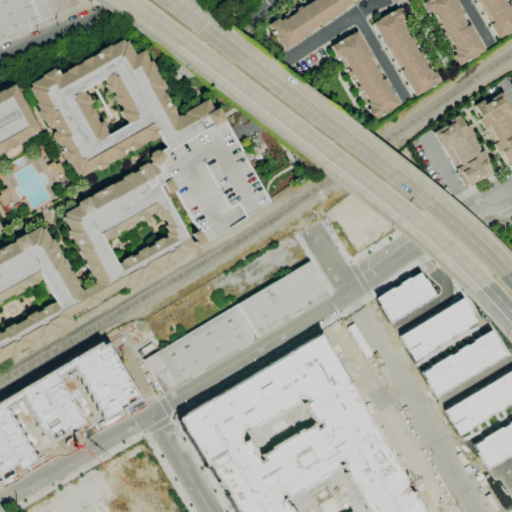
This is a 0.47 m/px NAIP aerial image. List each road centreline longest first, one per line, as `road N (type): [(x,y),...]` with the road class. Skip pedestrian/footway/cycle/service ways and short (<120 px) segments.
road 1 (primary): [(185,42),(410,215)]
road 2 (primary): [(500,269),(299,102)]
road 3 (residential): [(350,294),(154,413)]
road 4 (residential): [(154,413),(0,504)]
road 5 (primary): [(299,102),(166,0)]
road 6 (tertiary): [(140,0),(0,60)]
road 7 (residential): [(464,214),(350,294)]
